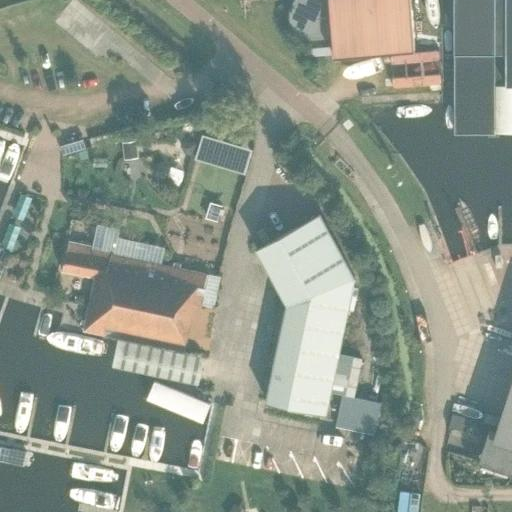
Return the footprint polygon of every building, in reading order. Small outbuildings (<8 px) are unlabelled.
[(415,49),(410,0),(296,0),(295,1),(293,4),(292,8),(291,11),(291,15),(291,18),(292,22),(293,24),(294,27),(295,28),(297,31),(301,34),(303,35),(307,37),(310,37),(312,38),(315,38),(332,36),(334,56),(415,49)] [(511,0),(454,0),(455,51),(454,103),(455,132),(495,132),(495,84),(511,84),(511,0)] [(59,160),(77,155),(71,136),(53,141),(59,160)] [(124,159),(138,158),(136,140),(122,142),(124,159)] [(326,414),(355,276),(317,211),(255,246),(287,302),(266,401),(326,414)] [(201,306),(207,274),(111,254),(112,251),(68,241),(62,270),(95,277),(84,329),(184,350),(184,349),(183,349),(193,304),(201,306)] [(342,343),(334,382),(357,386),(365,348),(342,343)] [(342,387),(341,422),(379,423),(380,388),(342,387)] [(511,409),(504,434),(489,429),(479,461),(511,472),(511,409)]
